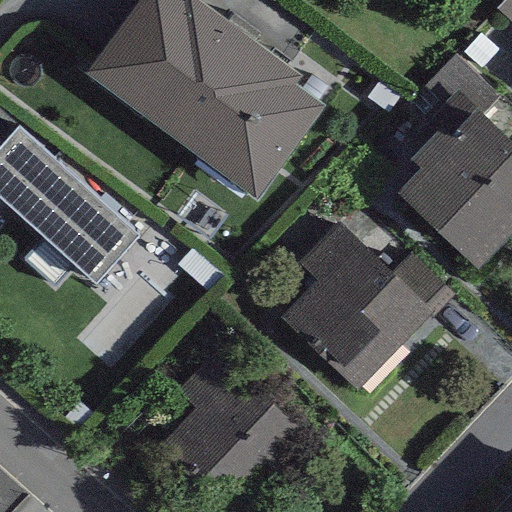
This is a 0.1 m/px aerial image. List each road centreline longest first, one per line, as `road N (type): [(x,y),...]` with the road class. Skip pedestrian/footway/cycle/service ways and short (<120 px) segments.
road 1 (residential): [(423,511),(511,418)]
road 2 (residential): [(92,511),(0,427)]
